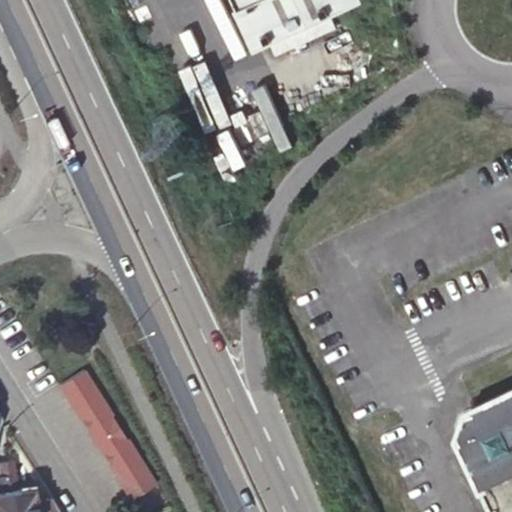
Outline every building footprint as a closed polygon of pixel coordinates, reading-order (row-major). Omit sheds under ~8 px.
[(243,0),(257,29),(317,0),(243,0)] [(85,369),(61,385),(135,496),(159,480),(85,369)] [(511,511),(511,385),(480,401),(467,438),(500,506),(507,503),(511,511)] [(0,460),(0,469),(1,474),(14,472),(12,460),(6,460),(0,460)] [(0,511),(13,511),(10,489),(10,485),(15,484),(14,472),(1,474),(0,469),(0,511)] [(34,485),(10,489),(13,511),(55,511),(58,510),(51,498),(36,500),(34,485)]
